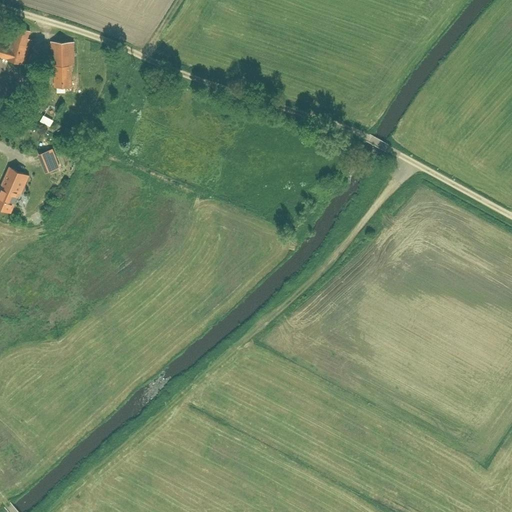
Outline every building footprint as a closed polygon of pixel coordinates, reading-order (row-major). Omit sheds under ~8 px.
[(30,33),(15,29),(10,49),(0,45),(0,56),(7,59),(22,63),(30,33)] [(74,42),(51,43),(51,88),(75,88),(74,42)] [(48,136),(43,150),(65,158),(70,144),(48,136)] [(24,157),(22,161),(39,170),(41,165),(24,157)] [(8,169),(0,186),(0,210),(9,214),(26,178),(8,169)]
